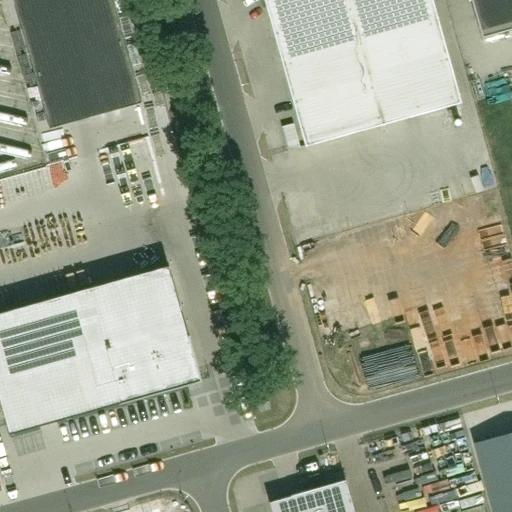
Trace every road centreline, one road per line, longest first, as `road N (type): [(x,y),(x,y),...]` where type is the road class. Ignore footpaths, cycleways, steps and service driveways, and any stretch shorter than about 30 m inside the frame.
road 1 (unclassified): [(321,431),(204,0)]
road 2 (unclassified): [(321,431),(511,378)]
road 3 (unclassified): [(39,511),(202,466)]
road 4 (unclassified): [(202,466),(321,431)]
